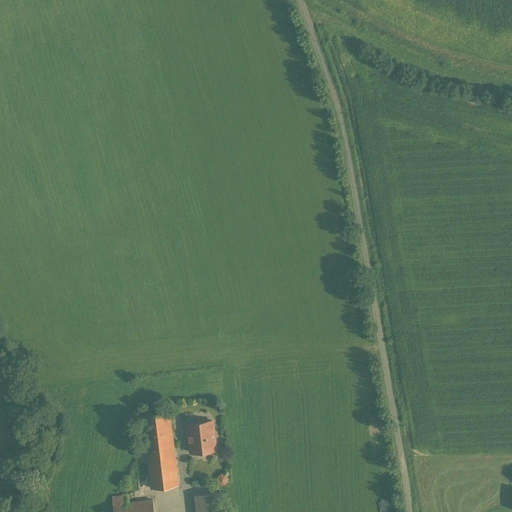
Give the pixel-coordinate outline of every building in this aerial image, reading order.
[(169,410),(142,413),(147,453),(173,450),(169,410)] [(202,418),(197,419),(195,422),(187,423),(190,452),(200,451),(203,453),(207,453),(209,450),(215,449),(212,420),(205,421),(202,418)] [(147,453),(138,454),(139,462),(148,461),(151,487),(177,484),(173,450),(147,453)] [(228,482),(226,472),(216,473),(217,483),(228,482)] [(221,511),(219,491),(194,494),(196,511),(221,511)] [(153,511),(152,499),(127,502),(126,494),(112,496),(113,511),(153,511)]
